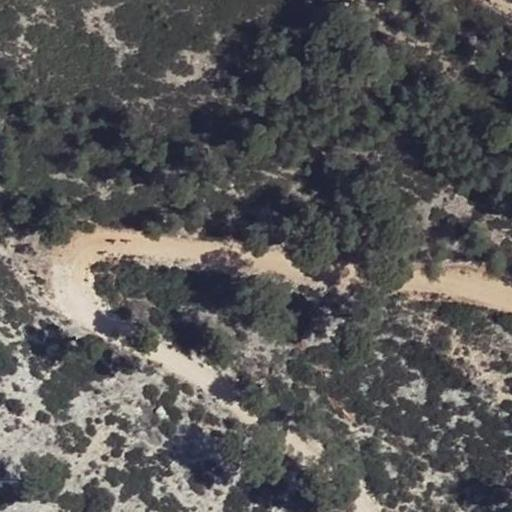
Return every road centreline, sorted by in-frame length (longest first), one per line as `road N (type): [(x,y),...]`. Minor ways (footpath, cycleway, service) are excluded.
road 1 (track): [(127,236),(53,254),(50,292),(67,315),(149,348),(284,433),(360,511)]
road 2 (track): [(127,236),(350,259),(511,291)]
